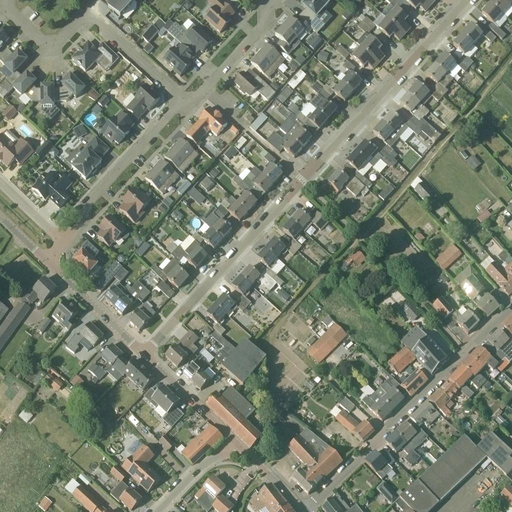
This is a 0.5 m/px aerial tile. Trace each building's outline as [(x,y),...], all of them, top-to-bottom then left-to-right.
[(133,0),(114,0),(108,7),(114,13),(113,15),(118,20),(131,6),(129,4),(133,0)] [(223,5),(217,0),(210,0),(208,2),(215,9),(205,21),(220,34),(226,27),(224,25),(234,14),(223,5)] [(306,10),(298,18),(316,34),(323,26),(319,22),(326,14),(322,11),(330,3),(329,1),(327,0),(306,0),(307,1),(302,6),(306,10)] [(431,6),(423,0),(403,0),(415,11),(419,7),(425,13),(431,6)] [(503,16),(507,19),(511,13),(511,7),(511,6),(505,0),(494,0),(491,4),(503,16)] [(506,19),(507,19),(503,16),(491,4),(482,14),(494,26),(497,28),(500,28),(506,21),(506,19)] [(346,11),(341,16),(346,21),(351,15),(346,11)] [(405,35),(410,29),(404,23),(407,20),(397,11),(388,21),(405,35)] [(366,18),(365,19),(361,23),(371,31),(375,27),(366,18)] [(296,25),(290,19),(282,28),(296,40),(304,32),(307,35),(311,30),(300,20),(296,25)] [(154,26),(152,28),(158,33),(162,28),(165,25),(159,20),(154,26)] [(379,31),(389,40),(393,36),(399,42),(405,35),(388,21),(379,31)] [(371,31),(361,23),(358,27),(361,30),(365,34),(362,37),(356,44),(362,49),(362,50),(379,64),(384,58),(378,52),(381,49),(371,40),(367,36),(371,31)] [(180,29),(175,24),(167,32),(181,46),(186,50),(192,44),(202,53),(204,51),(205,52),(205,53),(212,46),(211,46),(209,45),(212,43),(196,29),(191,35),(187,32),(182,27),(180,29)] [(473,46),(482,36),(471,25),(462,36),(473,46)] [(148,44),(158,33),(152,28),(142,39),(148,44)] [(296,40),(282,28),(275,36),(281,41),(276,46),(288,56),(292,51),(293,52),(300,44),(296,40)] [(501,40),(505,36),(496,28),(492,32),(501,40)] [(0,49),(8,41),(0,32),(0,49)] [(495,39),(489,33),(485,38),(491,44),(495,39)] [(464,56),(473,46),(462,36),(453,46),(464,56)] [(96,51),(88,43),(81,50),(81,49),(78,53),(78,54),(72,60),(74,62),(74,64),(78,68),(79,67),(85,73),(95,62),(105,72),(118,59),(102,45),(96,51)] [(149,45),(143,51),(148,55),(154,49),(149,45)] [(284,61),(267,45),(262,50),(258,54),(276,70),(284,61)] [(194,58),(186,50),(181,46),(176,52),(173,49),(163,60),(174,70),(173,71),(180,78),(191,66),(189,64),(194,58)] [(344,60),(349,55),(340,47),(336,52),(344,60)] [(14,57),(7,50),(0,57),(0,62),(5,66),(4,67),(12,75),(13,75),(16,72),(27,61),(18,53),(14,57)] [(373,70),(379,64),(362,50),(354,59),(363,68),(367,65),(373,70)] [(320,52),(317,61),(325,64),(328,55),(320,52)] [(268,79),(276,70),(258,54),(254,58),(255,58),(250,63),(263,75),(268,79)] [(446,76),(456,65),(444,55),(435,65),(446,76)] [(469,69),(473,64),(467,58),(463,63),(469,69)] [(353,93),(362,83),(350,73),(354,69),(346,61),(342,66),(347,71),(342,76),(345,79),(342,83),(353,93)] [(464,73),(469,69),(463,63),(458,67),(464,73)] [(432,90),(435,93),(442,99),(447,93),(445,90),(453,81),(446,76),(435,65),(426,75),(436,85),(432,90)] [(22,79),(16,72),(13,75),(12,75),(0,87),(0,96),(3,99),(13,89),(22,97),(24,95),(32,86),(36,83),(27,74),(22,79)] [(252,82),(249,79),(243,74),(234,84),(240,89),(239,91),(243,94),(244,93),(249,98),(255,91),(267,102),(275,94),(268,88),(256,77),(252,82)] [(76,99),(84,90),(71,76),(62,85),(64,87),(62,89),(53,90),(54,103),(66,102),(73,96),(76,99)] [(295,77),(287,84),(292,90),(300,83),(295,77)] [(269,87),(275,93),(279,88),(273,82),(269,87)] [(326,85),(322,90),(321,91),(329,99),(334,93),(344,103),(353,93),(342,83),(338,88),(335,85),(331,90),(326,85)] [(328,121),(336,112),(326,102),(329,99),(321,91),(322,90),(315,84),(311,89),(318,95),(309,104),(328,121)] [(420,105),(429,95),(418,84),(409,94),(420,105)] [(54,103),(53,90),(53,87),(41,87),(41,90),(36,90),(32,86),(24,95),(32,103),(41,103),(42,107),(42,112),(51,121),(59,112),(54,107),(54,103)] [(149,112),(160,100),(146,87),(135,99),(136,100),(126,110),(137,120),(147,110),(149,112)] [(284,89),(277,100),(283,104),(290,92),(284,89)] [(92,92),(89,98),(96,102),(99,97),(92,92)] [(442,99),(435,93),(431,98),(437,104),(442,99)] [(434,145),(441,137),(422,120),(428,113),(422,107),(420,105),(409,94),(399,104),(411,115),(413,117),(409,122),(422,133),(427,138),(430,141),(434,145)] [(104,96),(97,104),(101,107),(103,104),(107,105),(110,101),(104,96)] [(292,103),(288,108),(294,114),(298,109),(292,103)] [(21,104),(16,110),(20,114),(25,108),(21,104)] [(328,121),(309,104),(296,119),(305,127),(309,122),(319,131),(328,121)] [(10,106),(2,116),(8,122),(17,113),(10,106)] [(222,119),(216,114),(215,115),(209,109),(198,121),(199,122),(186,137),(188,139),(194,145),(195,145),(198,148),(202,144),(199,141),(209,130),(216,137),(227,125),(221,120),(222,119)] [(391,113),(382,124),(393,134),(399,139),(408,129),(418,137),(419,136),(424,141),(427,138),(422,133),(409,122),(405,126),(391,113)] [(133,126),(121,114),(115,120),(114,120),(101,133),(109,140),(112,143),(113,141),(118,145),(129,133),(127,132),(133,126)] [(262,114),(250,128),(255,132),(267,119),(262,114)] [(293,123),(295,125),(286,135),(302,150),(311,140),(301,131),(305,127),(296,119),(291,114),(287,119),(292,124),(293,123)] [(251,125),(254,121),(249,116),(245,120),(251,125)] [(393,134),(382,124),(373,134),(384,144),(390,149),(399,139),(393,134)] [(81,125),(71,130),(76,139),(86,135),(81,125)] [(230,130),(235,135),(240,131),(235,126),(230,130)] [(282,139),(274,133),(266,142),(279,154),(283,150),(294,159),(302,150),(286,135),(282,139)] [(14,148),(2,136),(0,137),(0,160),(7,168),(14,161),(20,166),(33,152),(21,141),(14,148)] [(92,176),(96,171),(95,170),(101,163),(99,161),(109,150),(95,138),(83,152),(85,154),(71,168),(85,181),(91,175),(92,176)] [(194,145),(188,139),(187,140),(184,144),(190,149),(194,145)] [(184,144),(181,140),(176,145),(172,149),(190,165),(198,156),(193,152),(194,152),(190,149),(184,144)] [(48,154),(54,147),(47,141),(41,148),(48,154)] [(355,154),(371,168),(379,160),(388,168),(390,166),(392,168),(396,163),(391,159),(382,151),(377,155),(365,143),(355,154)] [(382,151),(391,159),(396,155),(392,151),(386,146),(382,151)] [(232,147),(224,156),(228,161),(232,157),(233,158),(238,153),(232,147)] [(182,174),(190,165),(172,149),(168,153),(164,158),(177,170),(182,174)] [(273,185),(282,176),(272,166),(276,162),(268,154),(264,159),(269,164),(264,168),(267,171),(263,175),(273,185)] [(346,163),(354,171),(350,176),(364,189),(365,188),(367,189),(371,185),(363,177),(371,168),(355,154),(346,163)] [(465,161),(471,170),(479,166),(474,156),(465,161)] [(174,173),(161,161),(157,166),(156,166),(152,170),(171,186),(179,177),(174,173)] [(262,176),(255,168),(242,182),(237,177),(237,178),(250,190),(254,185),(265,195),(273,185),(263,175),(262,176)] [(214,169),(209,175),(214,179),(219,174),(214,169)] [(162,195),(171,186),(152,170),(149,174),(145,179),(158,191),(162,195)] [(364,189),(350,176),(346,180),(338,172),(328,183),(338,193),(343,187),(356,198),(360,193),(364,189)] [(53,183),(44,175),(37,183),(38,184),(32,190),(34,192),(33,192),(33,194),(37,197),(39,197),(39,196),(45,202),(48,199),(59,209),(69,198),(64,193),(71,185),(60,175),(53,183)] [(207,178),(199,185),(206,193),(214,186),(213,185),(209,180),(207,178)] [(257,204),(246,194),(250,190),(237,178),(232,182),(242,192),(239,196),(241,198),(237,203),(231,198),(231,199),(247,214),(257,204)] [(414,191),(425,203),(433,196),(422,183),(414,191)] [(175,191),(181,196),(186,191),(181,185),(175,191)] [(378,197),(383,202),(394,191),(388,186),(378,197)] [(140,196),(135,191),(123,203),(125,204),(119,210),(134,224),(140,218),(138,216),(150,202),(142,195),(140,196)] [(167,197),(162,202),(168,208),(173,203),(167,197)] [(247,214),(231,199),(227,203),(231,206),(226,211),(221,206),(218,204),(214,208),(217,211),(224,218),(228,213),(239,223),(247,214)] [(162,205),(158,210),(163,215),(168,209),(162,205)] [(222,241),(231,232),(220,222),(224,218),(217,211),(213,207),(200,221),(212,232),(222,241)] [(169,217),(178,224),(183,218),(175,210),(169,217)] [(310,221),(300,212),(291,222),(302,231),(304,233),(313,224),(321,231),(328,224),(317,214),(310,221)] [(477,219),(480,223),(488,216),(485,212),(477,219)] [(126,240),(129,238),(129,234),(123,230),(110,217),(103,225),(105,227),(97,236),(109,248),(114,243),(115,244),(120,238),(123,240),(126,240)] [(297,236),(302,231),(291,222),(283,231),(293,240),(289,245),(297,252),(301,248),(296,243),(300,239),(297,236)] [(222,241),(212,232),(208,236),(205,233),(200,239),(195,235),(191,239),(195,242),(199,246),(203,241),(214,251),(222,241)] [(505,248),(494,237),(488,243),(499,254),(505,248)] [(285,250),(275,240),(266,250),(277,259),(281,255),(284,257),(288,253),(293,257),(297,252),(289,245),(285,250)] [(200,247),(199,246),(195,242),(185,253),(179,247),(177,249),(172,255),(171,256),(179,263),(183,258),(196,270),(207,258),(198,250),(200,247)] [(88,275),(96,265),(92,261),(98,253),(87,243),(76,255),(78,256),(73,261),(78,266),(77,267),(82,272),(83,270),(88,275)] [(172,244),(166,250),(172,255),(177,249),(172,244)] [(453,246),(444,254),(453,264),(462,256),(453,246)] [(139,249),(135,254),(140,258),(144,253),(139,249)] [(264,274),(272,281),(274,278),(276,276),(271,272),(275,267),(272,265),(277,259),(266,250),(257,259),(268,269),(264,274)] [(356,250),(348,258),(349,259),(352,262),(357,268),(366,259),(356,250)] [(511,260),(511,259),(503,251),(497,257),(503,263),(505,262),(508,265),(502,272),(511,282),(511,260)] [(172,262),(166,268),(162,273),(155,267),(151,271),(162,281),(161,282),(164,284),(167,280),(178,290),(188,279),(177,269),(178,267),(172,262)] [(116,263),(94,287),(101,293),(114,278),(122,268),(116,263)] [(508,297),(511,293),(511,282),(502,272),(494,264),(484,273),(508,297)] [(487,319),(498,309),(483,293),(485,291),(473,278),(477,274),(470,266),(454,281),(487,319)] [(120,283),(128,274),(122,268),(114,278),(120,283)] [(260,278),(249,268),(241,278),(251,288),(256,282),(259,285),(260,283),(270,292),(276,285),(272,281),(264,274),(260,278)] [(241,278),(232,287),(243,297),(239,301),(247,309),(250,305),(245,300),(249,295),(247,293),(251,288),(241,278)] [(157,279),(150,283),(154,288),(160,283),(157,279)] [(43,302),(55,291),(44,280),(34,291),(32,290),(24,298),(20,303),(0,330),(0,349),(30,309),(28,308),(30,305),(31,305),(38,297),(43,302)] [(150,294),(138,282),(131,289),(130,288),(112,307),(122,317),(138,300),(141,303),(150,294)] [(164,284),(161,282),(156,288),(162,293),(169,300),(174,294),(167,287),(164,284)] [(124,290),(118,285),(104,299),(112,307),(130,288),(127,286),(124,290)] [(286,294),(281,299),(285,302),(290,298),(286,294)] [(224,296),(215,306),(226,316),(231,311),(233,313),(238,308),(243,313),(247,309),(239,301),(235,306),(224,296)] [(462,308),(457,313),(455,311),(453,313),(441,299),(433,307),(445,321),(449,316),(457,324),(457,325),(467,335),(479,324),(469,313),(468,314),(462,308)] [(69,332),(75,326),(71,321),(78,314),(66,302),(52,317),(69,332)] [(0,321),(8,310),(0,304),(0,321)] [(139,332),(149,322),(155,314),(150,310),(144,304),(128,322),(139,332)] [(222,321),(226,316),(215,306),(207,316),(217,326),(214,330),(221,337),(224,333),(225,332),(220,328),(224,323),(222,321)] [(413,322),(420,315),(412,306),(404,312),(413,322)] [(511,338),(511,317),(502,327),(511,338)] [(42,335),(51,322),(46,318),(37,330),(42,335)] [(331,352),(347,336),(335,324),(319,340),(331,352)] [(94,347),(103,338),(90,325),(78,337),(75,335),(66,348),(74,354),(78,349),(76,347),(83,340),(91,348),(93,346),(94,347)] [(415,327),(414,329),(404,338),(400,342),(400,343),(425,370),(432,377),(448,360),(447,359),(447,360),(424,336),(415,327)] [(508,342),(498,332),(488,343),(489,344),(481,351),(498,367),(500,369),(498,370),(501,373),(511,361),(511,338),(508,342)] [(189,360),(190,358),(198,350),(192,344),(196,340),(190,333),(165,358),(177,369),(187,358),(189,360)] [(229,344),(221,338),(217,342),(224,349),(229,344)] [(246,339),(236,351),(229,359),(223,367),(222,367),(244,385),(268,357),(252,344),(246,339)] [(331,352),(319,340),(306,353),(318,365),(331,352)] [(229,359),(236,351),(229,344),(224,349),(221,352),(229,359)] [(123,377),(125,376),(114,365),(121,358),(123,356),(112,346),(101,357),(108,363),(103,369),(101,368),(100,369),(94,364),(88,371),(99,381),(112,367),(117,371),(123,377)] [(404,349),(387,364),(398,376),(409,365),(410,366),(415,361),(404,349)] [(498,367),(481,351),(479,349),(470,358),(483,370),(487,367),(493,373),(498,367)] [(193,363),(183,374),(191,382),(209,364),(200,355),(193,363)] [(130,366),(121,358),(114,365),(125,376),(125,375),(143,392),(155,380),(135,361),(130,366)] [(470,358),(461,368),(482,386),(483,386),(486,382),(479,375),(483,370),(470,358)] [(209,364),(191,382),(201,391),(211,380),(205,374),(208,371),(209,372),(213,368),(209,364)] [(482,386),(461,368),(449,381),(460,392),(469,400),(474,394),(465,386),(469,381),(479,390),(482,386)] [(410,398),(427,381),(418,371),(400,388),(407,394),(410,398)] [(48,385),(56,392),(62,385),(55,378),(48,385)] [(392,412),(403,401),(401,399),(407,394),(400,388),(390,378),(380,389),(388,397),(382,402),(374,393),(374,394),(392,412)] [(73,380),(70,384),(77,390),(80,386),(73,380)] [(460,392),(449,381),(448,382),(439,392),(429,402),(446,418),(455,408),(457,410),(460,406),(453,399),(460,392)] [(487,382),(482,388),(486,391),(491,386),(487,382)] [(144,398),(155,408),(157,406),(167,415),(167,416),(179,403),(164,389),(163,388),(156,396),(151,391),(144,398)] [(256,412),(233,388),(223,398),(218,394),(206,406),(250,449),(261,438),(246,423),(256,412)] [(392,412),(374,394),(368,399),(367,398),(362,403),(382,422),(392,412)] [(349,414),(355,406),(345,399),(339,406),(349,414)] [(429,429),(440,417),(436,412),(427,404),(410,420),(419,427),(424,423),(429,429)] [(270,413),(271,414),(276,418),(281,413),(276,408),(275,407),(270,413)] [(167,416),(162,421),(170,429),(183,416),(175,408),(167,416)] [(24,410),(18,417),(26,423),(32,416),(24,410)] [(360,428),(342,413),(335,420),(363,443),(374,433),(364,423),(360,428)] [(416,435),(406,424),(395,434),(413,452),(427,438),(420,431),(416,435)] [(182,457),(185,459),(192,466),(222,438),(211,427),(181,455),(182,457)] [(316,488),(342,463),(329,450),(306,430),(288,448),(306,467),(300,472),(292,479),(308,496),(316,488)] [(413,452),(395,434),(385,443),(396,454),(402,449),(408,456),(404,460),(411,467),(420,458),(413,452)] [(506,477),(511,470),(511,461),(509,459),(511,455),(511,453),(491,434),(476,449),(481,455),(486,458),(506,477)] [(165,435),(158,441),(168,451),(174,445),(165,435)] [(430,511),(486,458),(481,455),(476,449),(464,437),(412,487),(400,499),(411,511),(430,511)] [(148,493),(161,480),(145,466),(154,457),(143,447),(132,457),(131,457),(122,467),(148,493)] [(395,462),(384,451),(378,456),(375,453),(365,463),(383,481),(387,476),(383,472),(389,468),(391,470),(396,465),(394,463),(395,462)] [(116,468),(110,473),(114,477),(121,483),(127,477),(119,471),(116,468)] [(374,476),(368,480),(375,487),(380,482),(374,476)] [(220,494),(225,489),(213,478),(195,498),(198,501),(196,503),(205,511),(208,511),(213,507),(222,497),(220,494)] [(73,481),(65,491),(71,496),(79,487),(73,481)] [(384,483),(376,489),(382,495),(389,488),(384,483)] [(129,491),(123,484),(111,496),(119,504),(120,502),(131,511),(141,501),(129,491)] [(281,511),(288,507),(270,486),(250,504),(256,511),(281,511)] [(511,511),(511,488),(510,486),(502,493),(511,504),(511,511)] [(80,488),(79,487),(71,496),(72,497),(89,511),(101,511),(100,510),(102,507),(80,488)] [(394,493),(386,500),(392,506),(399,499),(394,493)] [(342,503),(339,501),(340,500),(337,495),(321,508),(324,511),(348,511),(350,511),(343,502),(342,503)] [(500,495),(496,499),(500,504),(505,500),(500,495)] [(218,511),(229,511),(234,508),(222,497),(213,507),(218,511)] [(44,511),(45,511),(52,504),(45,498),(38,507),(44,511)] [(410,511),(402,503),(399,500),(395,504),(397,507),(402,511),(410,511)]
